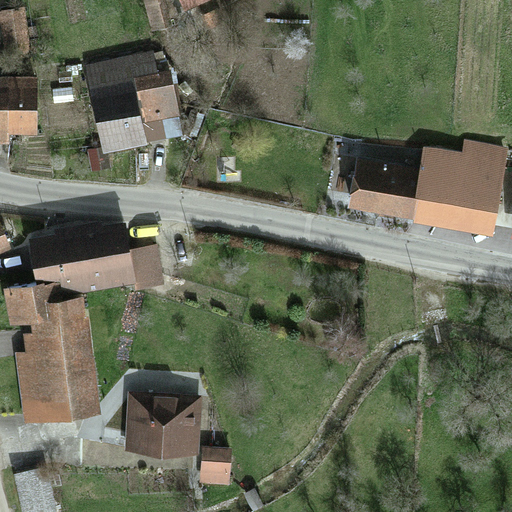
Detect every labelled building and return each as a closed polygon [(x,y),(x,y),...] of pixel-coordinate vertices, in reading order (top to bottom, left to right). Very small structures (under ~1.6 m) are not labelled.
[(175,0),(179,9),(203,0),(175,0)] [(20,10),(0,12),(0,39),(2,56),(25,54),(20,10)] [(147,53),(84,67),(103,152),(143,143),(138,121),(169,114),(161,76),(152,78),(147,53)] [(33,82),(0,81),(0,136),(32,137),(33,82)] [(356,157),(347,210),(493,235),(508,147),(465,140),(462,154),(422,147),(419,167),(356,157)] [(53,239),(28,242),(34,289),(42,288),(43,296),(126,288),(120,232),(120,228),(98,231),(97,227),(52,232),(53,239)] [(30,302),(43,301),(43,296),(42,288),(34,289),(2,291),(4,327),(31,324),(30,302)] [(37,416),(94,413),(91,356),(107,355),(105,316),(113,315),(112,297),(43,301),(30,302),(31,324),(32,335),(23,336),(24,355),(12,356),(16,410),(36,409),(37,416)] [(127,396),(124,449),(193,454),(197,400),(127,396)] [(53,511),(42,469),(13,477),(22,511),(53,511)]
